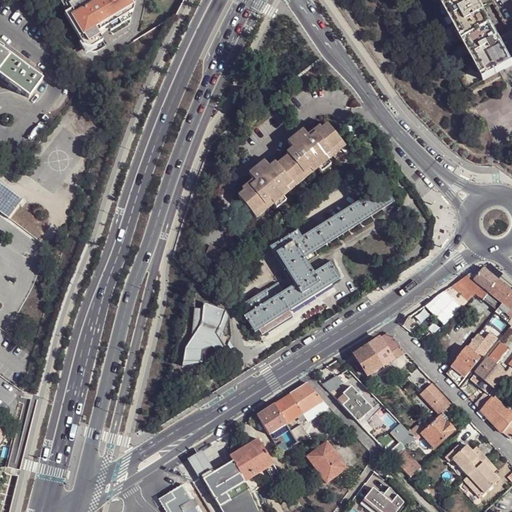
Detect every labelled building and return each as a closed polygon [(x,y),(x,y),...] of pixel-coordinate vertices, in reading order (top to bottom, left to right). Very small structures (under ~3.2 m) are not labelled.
[(83,46),(84,47),(85,49),(87,51),(89,52),(91,52),(94,53),(97,52),(99,51),(108,46),(100,33),(110,26),(113,31),(133,18),(137,0),(57,0),(51,12),(75,51),(83,46)] [(440,0),(484,80),(511,64),(511,60),(478,0),(440,0)] [(56,49),(62,42),(54,36),(52,39),(49,43),(56,49)] [(0,75),(9,82),(31,98),(44,81),(40,78),(42,76),(34,70),(35,70),(29,65),(29,66),(21,61),(19,63),(2,50),(3,48),(0,45),(0,75)] [(342,142),(328,124),(322,129),(311,138),(309,136),(306,132),(296,140),(301,146),(295,151),(289,156),(278,165),(272,169),(266,174),(261,169),(252,177),(254,180),(256,182),(245,192),(239,197),(254,214),(271,201),(274,204),(284,196),(290,192),(287,188),(310,169),(313,173),(318,168),(328,160),(325,156),(342,142)] [(311,138),(322,129),(320,126),(309,136),(311,138)] [(296,140),(306,132),(304,130),(294,138),(296,140)] [(296,140),(294,138),(288,142),(293,148),(295,151),(301,146),(296,140)] [(325,156),(328,160),(345,146),(342,142),(325,156)] [(328,160),(318,168),(321,171),(331,163),(328,160)] [(266,174),(272,169),(271,167),(265,161),(260,166),(261,169),(266,174)] [(252,177),(261,169),(260,166),(250,174),(252,177)] [(310,169),(287,188),(290,192),(313,173),(310,169)] [(256,182),(254,180),(243,190),(245,192),(256,182)] [(0,211),(11,220),(25,200),(0,181),(0,211)] [(315,229),(311,223),(298,231),(298,230),(272,247),(287,270),(296,284),(285,291),(279,283),(265,291),(244,305),(250,314),(245,317),(256,334),(261,331),(264,335),(294,316),(291,311),(341,279),(330,262),(313,274),(304,259),(395,203),(385,186),(315,229)] [(284,196),(274,204),(277,208),(287,200),(284,196)] [(271,201),(254,214),(257,218),(274,204),(271,201)] [(206,258),(227,266),(233,253),(211,245),(206,258)] [(287,270),(272,247),(270,248),(285,271),(287,270)] [(485,299),(491,292),(476,280),(485,268),(482,267),(480,268),(461,280),(477,293),(485,299)] [(491,292),(501,280),(487,269),(485,268),(476,280),(491,292)] [(511,293),(511,290),(501,280),(491,292),(504,303),(511,293)] [(460,292),(467,287),(460,282),(458,284),(457,282),(452,286),(460,292)] [(491,292),(485,299),(498,310),(504,303),(491,292)] [(511,316),(509,314),(504,309),(507,305),(504,303),(498,310),(498,311),(507,318),(506,320),(511,325),(511,316)] [(186,351),(183,369),(184,369),(185,367),(185,365),(203,365),(203,353),(213,349),(217,356),(227,350),(221,342),(223,336),(224,337),(230,321),(226,314),(205,306),(204,313),(196,312),(193,340),(186,351)] [(416,320),(424,313),(421,308),(413,314),(416,320)] [(408,326),(416,320),(413,314),(402,322),(408,326)] [(491,319),(486,315),(481,321),(484,324),(486,325),(491,319)] [(476,332),(479,334),(485,327),(482,325),(482,324),(476,332)] [(390,353),(402,346),(389,332),(380,338),(369,345),(382,366),(393,359),(390,353)] [(452,369),(465,379),(483,358),(488,352),(499,339),(491,333),(485,340),(479,334),(474,341),(469,347),(468,347),(460,357),(454,366),(452,369)] [(499,363),(511,348),(503,341),(491,356),(499,363)] [(460,357),(468,347),(463,343),(456,353),(460,357)] [(369,374),(382,366),(369,345),(355,354),(369,374)] [(390,353),(393,359),(407,351),(402,346),(390,353)] [(511,366),(508,370),(499,363),(491,356),(478,372),(479,373),(474,380),(489,392),(495,396),(505,384),(511,374),(511,360),(509,364),(511,366)] [(333,389),(342,383),(337,376),(324,384),(331,391),(333,389)] [(439,415),(452,402),(430,381),(418,393),(439,415)] [(323,399),(308,383),(293,393),(276,405),(282,416),(286,423),(287,423),(303,412),(320,402),(323,399)] [(511,423),(511,410),(501,402),(511,389),(505,384),(495,396),(484,410),(504,432),(505,432),(511,423)] [(364,416),(373,408),(362,395),(364,394),(361,390),(359,392),(353,385),(344,393),(347,396),(351,400),(345,406),(359,422),(364,416)] [(478,405),(484,410),(495,396),(489,392),(478,405)] [(345,406),(351,400),(347,396),(340,402),(345,406)] [(323,399),(320,402),(325,409),(330,407),(323,399)] [(320,402),(303,412),(308,420),(325,409),(320,402)] [(276,405),(258,415),(265,426),(267,425),(275,420),(282,416),(276,405)] [(435,410),(430,415),(436,420),(440,417),(435,410)] [(423,433),(436,420),(430,415),(411,432),(416,438),(423,433)] [(286,423),(282,416),(275,420),(279,427),(286,423)] [(364,427),(369,421),(364,416),(359,422),(364,427)] [(435,447),(455,430),(447,420),(446,421),(441,416),(440,417),(436,420),(423,433),(435,447)] [(279,427),(275,420),(267,425),(272,432),(279,427)] [(389,430),(399,440),(388,451),(391,456),(394,459),(405,449),(416,438),(411,432),(399,420),(389,430)] [(369,432),(374,427),(369,421),(364,427),(369,432)] [(291,430),(297,427),(294,422),(288,425),(291,430)] [(297,427),(291,430),(294,434),(295,437),(299,443),(309,437),(301,424),(297,427)] [(307,456),(328,483),(337,475),(336,473),(343,467),(332,451),(333,449),(327,442),(307,456)] [(265,450),(261,444),(254,448),(259,455),(265,450)] [(471,474),(485,461),(480,456),(476,451),(469,444),(464,447),(461,444),(449,455),(453,458),(454,457),(471,474)] [(236,464),(250,486),(258,481),(256,478),(275,465),(265,450),(259,455),(254,448),(234,461),(236,464)] [(405,470),(415,460),(405,449),(394,459),(405,470)] [(205,482),(218,475),(209,461),(202,450),(188,459),(194,469),(203,483),(205,482)] [(489,457),(484,452),(480,456),(485,461),(489,457)] [(491,467),(495,464),(489,457),(485,461),(491,467)] [(411,477),(422,467),(415,460),(405,470),(411,477)] [(485,461),(471,474),(488,493),(502,479),(496,472),(491,467),(485,461)] [(218,475),(205,482),(211,491),(213,489),(215,492),(218,490),(223,499),(217,503),(223,511),(224,511),(253,494),(250,486),(236,464),(218,475)] [(491,467),(496,472),(500,468),(495,464),(491,467)] [(277,468),(275,465),(256,478),(258,481),(277,468)] [(488,493),(471,474),(466,478),(484,497),(488,493)] [(198,511),(183,485),(159,500),(165,511),(198,511)] [(373,488),(360,504),(370,511),(396,511),(404,503),(390,487),(383,496),(373,488)] [(261,511),(253,494),(224,511),(261,511)]
